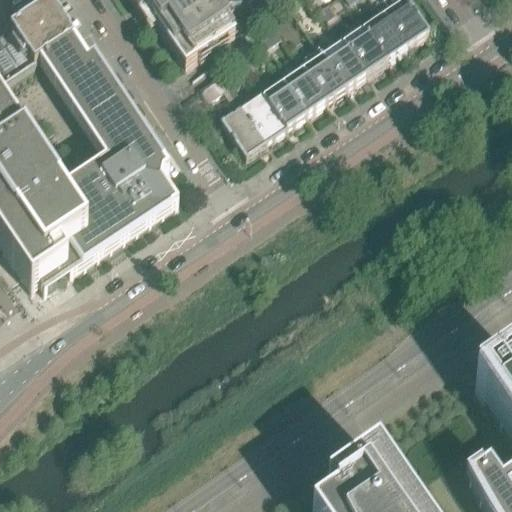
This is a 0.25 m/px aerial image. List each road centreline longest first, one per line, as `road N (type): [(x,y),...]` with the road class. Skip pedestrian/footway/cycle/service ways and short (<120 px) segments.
road 1 (secondary): [(186,511),(511,286)]
road 2 (secondary): [(494,51),(244,224)]
road 3 (residential): [(244,224),(92,0)]
road 4 (secondary): [(244,224),(25,372)]
